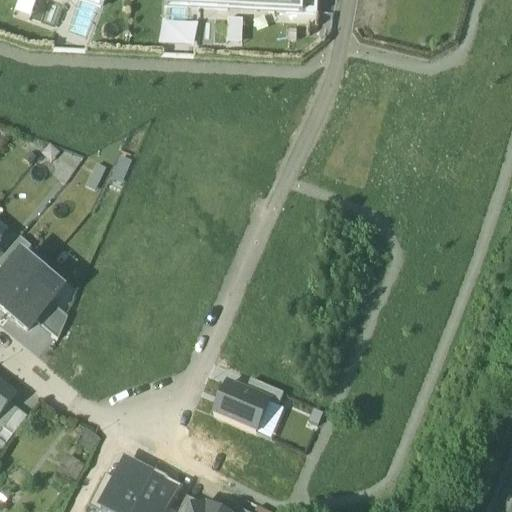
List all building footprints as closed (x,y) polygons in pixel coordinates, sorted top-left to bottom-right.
[(69,0),(99,10),(102,0),(69,0)] [(165,0),(165,10),(227,12),(227,9),(268,10),(268,14),(319,16),(319,0),(165,0)] [(225,19),(224,44),(242,45),(243,20),(225,19)] [(0,264),(0,272),(5,277),(28,250),(18,242),(4,259),(0,264)] [(0,283),(0,312),(5,316),(36,280),(17,263),(5,277),(0,283)] [(5,316),(26,334),(34,325),(49,308),(57,298),(36,280),(5,316)] [(49,308),(34,325),(53,341),(63,319),(49,308)] [(251,384),(247,394),(272,404),(271,406),(279,410),(283,397),(251,384)] [(247,394),(227,385),(213,419),(258,438),(271,406),(272,404),(247,394)] [(0,418),(9,407),(15,398),(0,386),(0,418)] [(0,434),(16,413),(9,407),(0,418),(0,434)] [(0,434),(0,444),(4,448),(25,420),(16,413),(0,434)] [(81,431),(74,446),(91,454),(98,438),(81,431)] [(63,457),(56,472),(76,482),(84,466),(63,457)] [(115,484),(100,511),(133,511),(150,480),(123,466),(114,484),(115,484)] [(100,511),(115,484),(114,484),(103,478),(87,510),(90,511),(100,511)] [(150,480),(133,511),(168,511),(178,494),(150,480)] [(187,501),(181,511),(206,511),(207,510),(187,501)]
